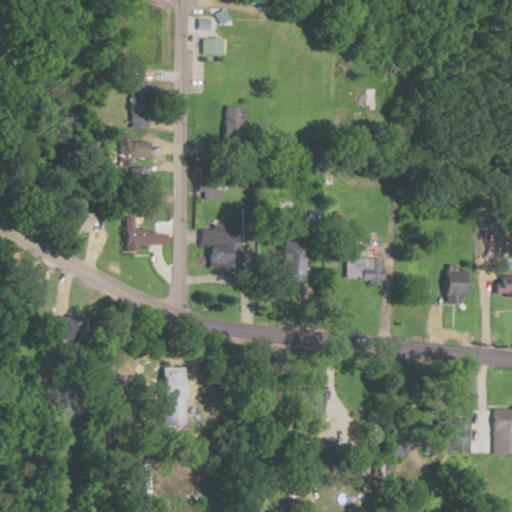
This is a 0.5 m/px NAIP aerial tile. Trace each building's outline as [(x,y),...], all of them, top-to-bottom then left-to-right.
[(127,80),(145,81),(145,128),(126,127),(127,80)] [(365,89),(353,89),(353,107),(365,107),(365,89)] [(239,141),(240,106),(221,106),(220,141),(239,141)] [(127,141),(127,133),(116,133),(116,158),(146,158),(146,141),(127,141)] [(146,197),(146,167),(126,167),(126,197),(146,197)] [(196,199),(215,199),(215,182),(196,182),(196,199)] [(88,213),(66,210),(63,230),(85,233),(88,213)] [(133,245),(163,245),(163,233),(143,233),(143,228),(130,228),(130,217),(120,217),(120,251),(134,251),(133,245)] [(205,244),(205,267),(235,267),(235,228),(196,228),(196,244),(205,244)] [(278,280),(301,280),(301,240),(278,240),(278,280)] [(378,257),(341,257),(341,279),(364,279),(364,285),(378,285),(378,257)] [(39,271),(23,271),(23,305),(39,305),(39,271)] [(441,303),(460,303),(460,282),(441,282),(441,303)] [(511,283),(492,283),(492,300),(511,300),(511,283)] [(181,367),(157,367),(157,426),(181,426),(181,367)] [(310,429),(310,412),(323,412),(323,389),(294,389),(294,429),(310,429)] [(511,404),(510,404),(510,410),(496,410),(495,426),(511,426),(511,404)] [(430,450),(461,451),(462,420),(430,420),(430,450)]
